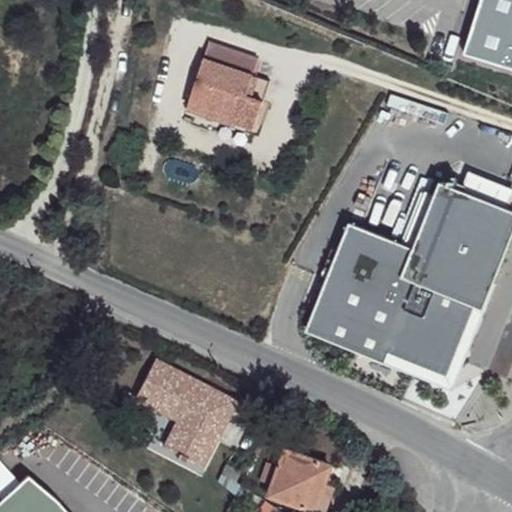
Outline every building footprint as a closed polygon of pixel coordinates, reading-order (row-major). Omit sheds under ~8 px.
[(511,0),(483,0),(467,52),(511,66),(511,0)] [(253,68),(207,53),(185,114),(247,136),(257,110),(241,103),(248,82),(253,68)] [(264,89),(248,82),(241,103),(257,110),(264,89)] [(511,273),(511,220),(452,193),(445,209),(422,259),(411,254),(359,231),(311,337),(388,372),(392,363),(433,381),(459,370),(483,317),(490,321),(511,273)] [(411,254),(422,259),(445,209),(433,204),(411,254)] [(433,381),(392,363),(388,372),(453,402),(490,321),(483,317),(459,370),(433,381)] [(236,405),(155,364),(136,401),(179,423),(166,450),(180,458),(178,461),(187,466),(189,462),(203,470),(236,405)] [(325,472),(283,453),(266,492),(306,511),(319,485),(325,472)] [(323,511),(331,491),(319,485),(306,511),(323,511)]
